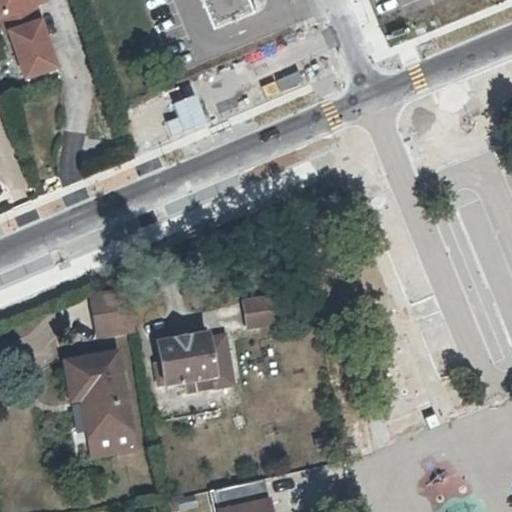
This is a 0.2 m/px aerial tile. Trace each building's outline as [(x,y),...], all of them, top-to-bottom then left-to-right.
[(0,0),(0,17),(2,23),(25,14),(47,6),(44,0),(0,0)] [(199,0),(211,30),(252,14),(246,0),(199,0)] [(25,15),(2,23),(8,40),(12,38),(29,84),(61,73),(44,23),(35,26),(30,13),(25,15)] [(499,151),(501,152),(504,151),(506,149),(511,142),(511,139),(511,137),(510,135),(508,134),(505,134),(504,135),(503,136),(498,143),(497,146),(497,148),(499,151)] [(126,290),(89,296),(96,337),(132,331),(126,290)] [(245,329),(281,324),(277,295),(241,299),(245,329)] [(205,335),(157,344),(160,362),(153,363),(157,388),(183,383),(185,394),(232,387),(225,337),(206,340),(205,335)] [(259,343),(264,380),(283,378),(278,341),(259,343)] [(117,346),(57,356),(65,403),(80,401),(89,458),(134,451),(117,346)] [(70,405),(78,450),(84,449),(77,404),(70,405)] [(216,511),(268,511),(266,499),(216,511)]
